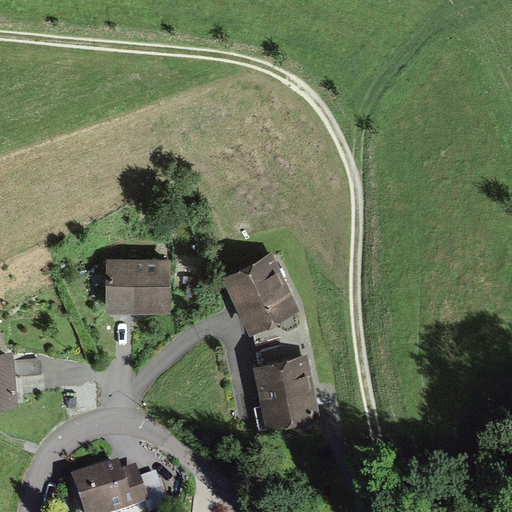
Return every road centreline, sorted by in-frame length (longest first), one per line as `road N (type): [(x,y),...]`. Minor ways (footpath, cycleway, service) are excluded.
road 1 (track): [(388,511),(353,313),(355,199),(335,132),(296,82),(220,51),(0,36)]
road 2 (residential): [(26,511),(41,464),(68,438),(101,424),(133,425),(177,446),(249,511)]
